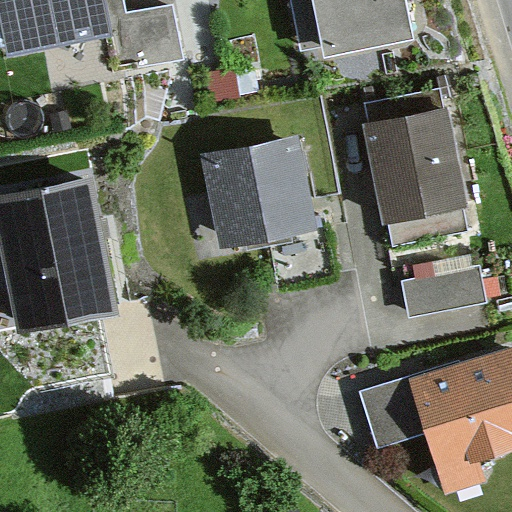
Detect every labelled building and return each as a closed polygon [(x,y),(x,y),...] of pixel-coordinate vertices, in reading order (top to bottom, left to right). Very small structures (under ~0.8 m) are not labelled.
[(0,0),(0,9),(5,38),(104,20),(112,18),(108,0),(0,0)] [(187,58),(175,0),(161,0),(127,7),(125,0),(108,0),(112,18),(104,20),(114,71),(187,58)] [(292,0),(301,46),(414,24),(409,0),(292,0)] [(450,92),(361,110),(382,214),(390,213),(395,240),(469,225),(464,197),(471,196),(450,92)] [(300,126),(201,145),(219,237),(318,218),(300,126)] [(93,162),(0,181),(0,233),(18,318),(122,296),(93,162)] [(481,261),(402,275),(408,308),(487,293),(481,261)] [(511,334),(405,367),(407,371),(422,428),(442,491),(489,477),(483,458),(506,451),(511,442),(511,441),(511,334)] [(407,371),(362,384),(377,440),(422,428),(407,371)]
